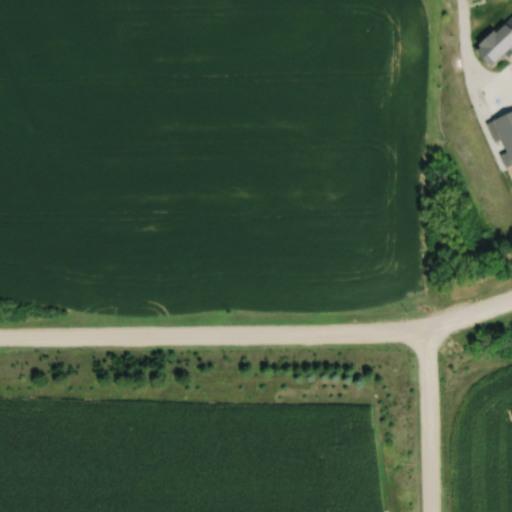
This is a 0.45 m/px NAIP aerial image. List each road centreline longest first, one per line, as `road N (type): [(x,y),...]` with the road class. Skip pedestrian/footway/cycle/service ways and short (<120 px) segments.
road 1 (residential): [(423,335),(0,342)]
road 2 (residential): [(429,511),(423,335),(511,304)]
